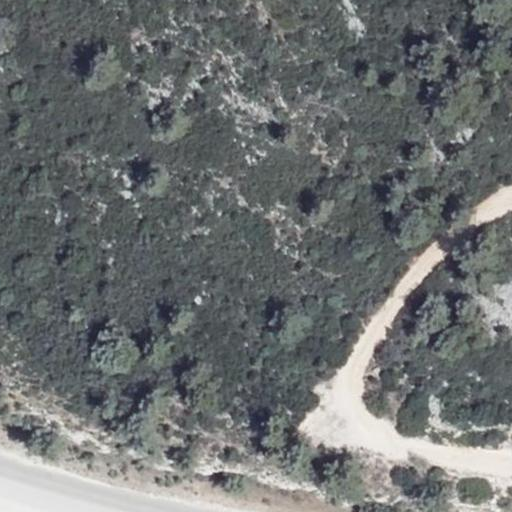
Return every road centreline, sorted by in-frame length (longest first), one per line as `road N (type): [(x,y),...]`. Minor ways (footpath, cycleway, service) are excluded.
road 1 (track): [(511,203),(466,231),(397,301),(354,363),(346,402),(361,429),(443,454),(511,461)]
road 2 (tertiary): [(140,511),(0,478)]
